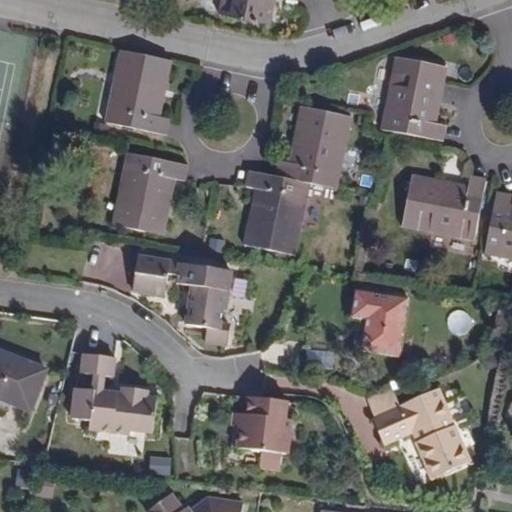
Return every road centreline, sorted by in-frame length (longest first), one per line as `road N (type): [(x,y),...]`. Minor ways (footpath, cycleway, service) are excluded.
road 1 (residential): [(0,3),(263,55),(320,47),(475,0)]
road 2 (residential): [(0,292),(83,301),(127,318),(190,369),(231,380)]
